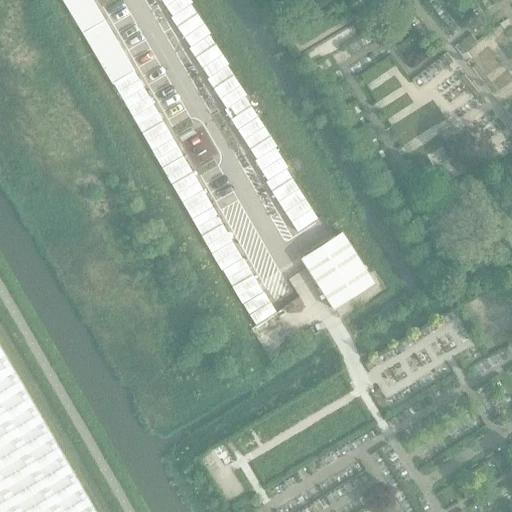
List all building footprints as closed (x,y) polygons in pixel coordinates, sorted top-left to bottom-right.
[(62,0),(84,36),(104,24),(90,0),(62,0)] [(188,0),(175,0),(165,7),(171,17),(187,7),(190,5),(191,4),(188,0)] [(171,17),(170,18),(176,28),(196,15),(190,5),(187,7),(171,17)] [(196,15),(176,28),(183,38),(203,25),(196,15)] [(104,24),(84,36),(94,53),(114,41),(104,24)] [(203,25),(183,38),(190,48),(204,38),(208,36),(209,34),(203,25)] [(190,48),(188,49),(194,59),(214,45),(208,36),(204,38),(190,48)] [(114,41),(94,53),(103,70),(124,58),(114,41)] [(214,45),(194,59),(201,69),(221,55),(214,45)] [(221,55),(201,69),(207,78),(222,69),(227,65),(221,55)] [(124,58),(103,70),(113,86),(134,74),(124,58)] [(222,69),(206,80),(212,89),(232,76),(226,66),(222,69)] [(134,74),(113,86),(123,103),(144,91),(134,74)] [(232,76),(212,89),(219,99),(239,86),(232,76)] [(239,86),(219,99),(225,109),(240,100),(244,97),(245,96),(239,86)] [(144,91),(123,103),(133,120),(153,108),(144,91)] [(225,109),(223,110),(230,120),(250,107),(244,97),(240,100),(225,109)] [(250,107),(230,120),(236,130),(256,117),(250,107)] [(153,108),(133,120),(143,137),(163,125),(153,108)] [(256,117),(236,130),(243,141),(263,127),(256,117)] [(163,125),(143,137),(152,153),(173,141),(163,125)] [(263,127),(243,141),(249,150),(269,137),(263,127)] [(269,137),(249,150),(256,160),(269,152),(274,148),(276,147),(269,137)] [(173,141),(152,153),(162,170),(183,158),(173,141)] [(256,160),(254,161),(260,171),(280,158),(274,148),(269,152),(256,160)] [(183,158),(162,170),(172,187),(192,175),(183,158)] [(280,158),(260,171),(266,181),(281,172),(285,170),(287,168),(280,158)] [(266,181),(265,183),(271,192),(291,180),(285,170),(281,172),(266,181)] [(192,175),(172,187),(182,204),(202,192),(192,175)] [(291,180),(271,192),(277,202),(297,189),(291,180)] [(297,189),(277,202),(284,213),(304,200),(297,189)] [(202,192),(182,204),(191,220),(212,208),(202,192)] [(304,200),(284,213),(290,223),(310,210),(304,200)] [(212,208),(191,220),(201,237),(222,225),(212,208)] [(310,210),(290,223),(296,232),(311,223),(317,219),(310,210)] [(222,225),(201,237),(211,254),(232,242),(222,225)] [(332,310),(373,283),(341,233),(299,259),(332,310)] [(232,242),(211,254),(221,271),(222,271),(226,268),(241,259),(232,242)] [(226,268),(222,271),(232,287),(252,275),(243,259),(226,268)] [(252,275),(232,287),(241,304),(242,304),(262,292),(255,280),(252,275)] [(262,292),(242,304),(248,315),(269,302),(263,292),(262,292)] [(269,302),(248,315),(254,325),(275,312),(269,302)] [(0,511),(93,511),(71,473),(0,350),(0,511)]
